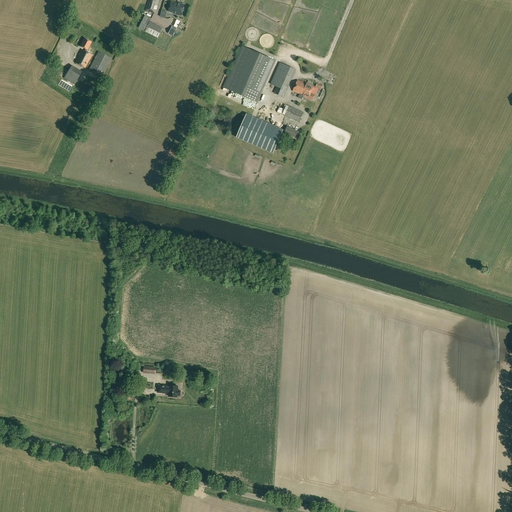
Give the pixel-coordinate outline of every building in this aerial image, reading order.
[(156,13),(159,0),(148,0),(146,10),(156,13)] [(182,16),(185,5),(179,3),(178,4),(171,2),(169,11),(175,13),(174,14),(182,16)] [(177,19),(174,25),(178,28),(182,21),(177,19)] [(163,28),(147,20),(142,30),(158,38),(163,28)] [(90,60),(92,55),(86,52),(91,42),(84,38),(80,46),(86,49),(85,51),(82,49),(79,55),(79,56),(75,63),(85,68),(89,60),(90,60)] [(257,102),(275,61),(242,46),(224,87),(257,102)] [(102,77),(111,58),(99,52),(89,70),(102,77)] [(283,97),(295,69),(280,63),(270,84),(276,87),(274,93),(283,97)] [(74,84),(82,71),(72,65),(64,78),(74,84)] [(313,100),(315,95),(311,93),(314,86),(307,83),(306,84),(297,80),(293,91),(300,94),(298,98),(302,99),(303,96),(313,100)] [(89,91),(91,92),(97,95),(100,89),(91,84),(89,91)] [(288,106),(275,100),(271,110),(285,116),(288,106)] [(303,113),(289,106),(285,116),(299,122),(303,113)] [(282,122),(285,116),(271,110),(268,116),(282,122)] [(236,138),(273,154),(283,130),(246,114),(236,138)] [(301,132),(287,126),(283,136),(297,142),(301,132)] [(177,391),(178,386),(170,385),(170,386),(163,386),(162,393),(167,393),(167,392),(169,393),(169,396),(177,397),(177,395),(178,395),(178,391),(177,391)]
